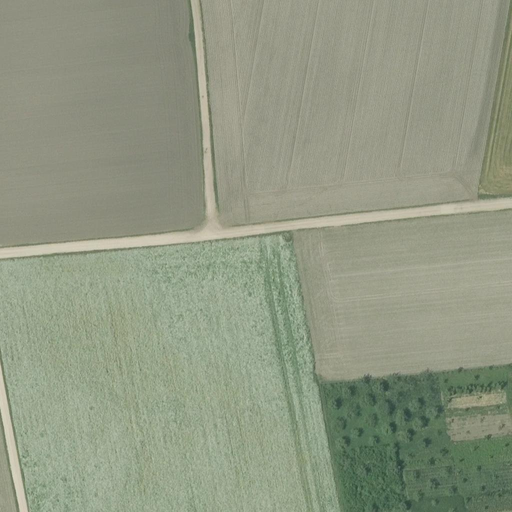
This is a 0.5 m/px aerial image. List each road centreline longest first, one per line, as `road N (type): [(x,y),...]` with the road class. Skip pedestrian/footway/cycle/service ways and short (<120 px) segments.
road 1 (track): [(511,204),(0,256)]
road 2 (track): [(191,0),(211,234)]
road 3 (track): [(0,394),(22,511)]
